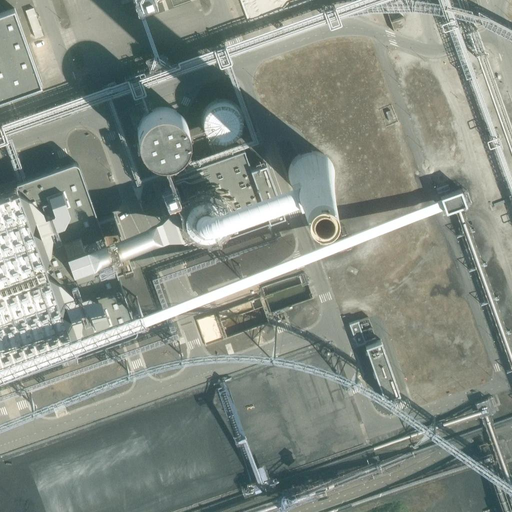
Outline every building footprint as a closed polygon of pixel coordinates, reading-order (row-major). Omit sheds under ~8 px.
[(0,101),(43,86),(13,1),(0,5),(0,101)] [(27,10),(35,37),(42,35),(34,7),(27,10)] [(232,152),(258,139),(245,111),(241,113),(233,96),(199,112),(215,146),(214,146),(218,155),(230,149),(232,152)] [(185,152),(190,141),(189,129),(182,120),(171,114),(159,115),(149,122),(144,133),(145,145),(152,155),(163,160),(175,159),(185,152)] [(284,218),(263,156),(248,162),(243,148),(182,169),(165,175),(161,188),(166,199),(180,193),(181,198),(178,204),(177,208),(177,218),(182,228),(188,234),(197,237),(205,238),(209,238),(211,242),(284,218)] [(329,156),(323,151),(315,149),(307,149),(300,151),(293,156),(289,163),(287,171),(288,179),(291,186),(297,192),(304,196),(312,197),(319,195),(326,192),(332,186),(335,178),(336,171),(334,163),(329,156)] [(398,393),(381,341),(366,346),(383,398),(398,393)]
